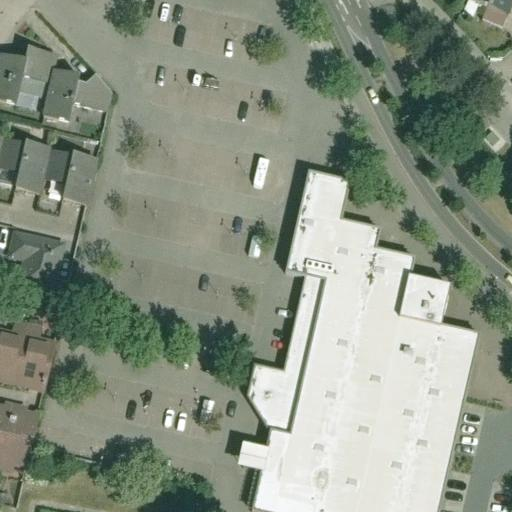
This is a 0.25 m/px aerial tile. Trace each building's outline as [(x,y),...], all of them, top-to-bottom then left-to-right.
[(511,8),(511,0),(467,0),(465,5),(507,23),(511,8)] [(60,78),(65,54),(3,42),(0,54),(0,108),(13,111),(20,76),(42,80),(35,118),(65,124),(69,104),(101,111),(101,104),(99,89),(96,84),(60,78)] [(55,201),(80,208),(94,158),(0,133),(0,168),(12,172),(6,191),(34,199),(40,178),(59,183),(55,201)] [(289,368),(257,370),(249,405),(271,433),(267,450),(240,444),(236,466),(261,472),(256,504),(253,511),(436,511),(479,336),(440,327),(447,286),(411,277),(413,259),(375,251),(379,230),(340,222),(349,181),(309,172),(287,272),(309,277),(289,368)] [(60,236),(19,235),(18,286),(59,287),(60,236)] [(0,379),(39,389),(51,333),(0,321),(0,379)] [(0,476),(18,480),(34,410),(0,401),(0,476)]
